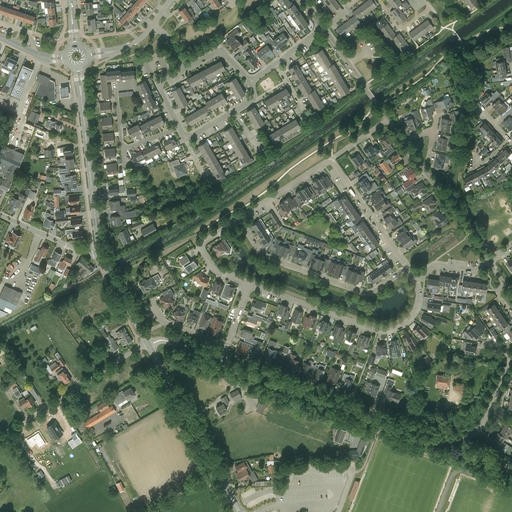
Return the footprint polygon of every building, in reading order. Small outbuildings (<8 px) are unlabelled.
[(215,9),(221,4),(217,0),(216,0),(212,3),(209,5),(213,10),(215,9)] [(288,0),(281,5),(285,10),(286,9),(292,5),(288,0)] [(370,10),(376,6),(371,0),(368,0),(364,3),(370,10)] [(390,12),(402,4),(398,0),(393,0),(390,3),(394,9),(390,12)] [(335,1),(328,6),(333,12),(340,7),(335,1)] [(136,12),(140,7),(135,3),(134,4),(131,2),(129,5),(131,7),(136,12)] [(370,10),(364,3),(358,8),(364,15),(370,10)] [(287,9),(290,14),(297,9),(294,4),(292,5),(286,9),(285,10),(285,11),(287,9)] [(390,12),(395,18),(402,13),(398,7),(402,4),(390,12)] [(10,16),(16,18),(18,11),(19,8),(14,6),(12,9),(10,16)] [(136,12),(131,7),(127,12),(132,16),(136,12)] [(179,11),(182,16),(192,10),(190,7),(186,10),(184,7),(179,11)] [(364,15),(358,8),(352,12),(355,16),(358,19),(364,15)] [(290,14),(294,19),(301,14),(297,9),(290,14)] [(192,10),(182,16),(186,21),(192,18),(195,16),(192,13),(193,12),(192,10)] [(122,12),(122,13),(121,14),(123,16),(128,21),(130,19),(131,20),(134,17),(132,16),(127,12),(125,14),(122,12)] [(399,24),(407,19),(402,13),(395,18),(399,24)] [(294,19),(297,24),(304,19),(301,14),(294,19)] [(33,23),(35,17),(29,15),(27,22),(33,23)] [(128,21),(123,16),(119,21),(124,25),(128,21)] [(349,20),(354,27),(360,23),(358,19),(355,16),(349,20)] [(380,29),(387,24),(383,18),(375,23),(380,29)] [(304,19),(297,24),(301,30),(308,24),(304,19)] [(354,27),(349,20),(343,25),(348,32),(354,27)] [(427,32),(433,27),(427,20),(421,24),(427,32)] [(380,29),(384,35),(392,30),(387,24),(380,29)] [(421,36),(427,32),(421,24),(415,29),(421,36)] [(348,32),(343,25),(337,29),(342,37),(348,32)] [(278,37),(283,44),(289,40),(285,35),(288,33),(284,27),(279,31),(281,34),(278,37)] [(240,34),(237,29),(227,37),(229,39),(227,41),(231,46),(238,41),(236,37),(240,34)] [(421,36),(415,29),(409,34),(414,41),(421,36)] [(389,41),(392,39),(396,36),(392,30),(384,35),(389,41)] [(392,39),(396,45),(404,39),(399,33),(396,36),(392,39)] [(268,34),(265,36),(272,45),(275,43),(278,47),(283,44),(278,37),(273,40),(268,34)] [(255,45),(258,42),(253,36),(250,38),(255,45)] [(262,49),(267,56),(273,52),(269,47),(272,45),(265,36),(262,39),(266,43),(260,47),(262,49)] [(401,51),(408,46),(404,39),(396,45),(401,51)] [(239,40),(238,41),(231,46),(235,51),(241,46),(243,49),(249,44),(246,40),(241,43),(239,40)] [(254,59),(256,57),(251,51),(249,48),(245,52),(249,57),(246,60),(252,68),(257,64),(254,59)] [(262,60),(267,56),(262,49),(257,53),(254,49),(251,51),(256,57),(259,55),(262,60)] [(317,59),(325,55),(322,49),(315,53),(310,56),(311,58),(315,56),(317,59)] [(318,61),(320,64),(320,65),(328,60),(325,55),(317,59),(313,61),(315,63),(318,61)] [(0,67),(11,72),(5,85),(10,87),(15,74),(12,72),(13,69),(14,69),(17,62),(16,61),(8,57),(5,64),(2,63),(0,66),(0,67)] [(496,58),(496,61),(493,61),(494,66),(497,65),(497,70),(505,68),(504,61),(501,61),(501,58),(496,58)] [(322,71),(323,73),(327,71),(325,69),(331,65),(328,60),(320,65),(320,64),(316,66),(318,69),(321,67),(323,70),(322,71)] [(221,71),(225,69),(220,61),(215,64),(219,72),(219,73),(221,77),(223,76),(221,71)] [(219,72),(215,64),(209,67),(214,75),(213,75),(215,79),(218,78),(215,74),(219,73),(219,72)] [(289,69),(292,74),(300,70),(304,68),(302,66),(299,68),(296,64),(289,69)] [(327,71),(329,74),(337,69),(334,64),(331,65),(325,69),(327,71)] [(33,69),(23,65),(9,95),(20,100),(33,69)] [(214,75),(209,67),(204,70),(208,78),(210,82),(212,81),(210,77),(213,75),(214,75)] [(495,74),(495,77),(493,77),(493,81),(504,80),(503,76),(506,75),(505,68),(497,70),(498,74),(495,74)] [(332,79),(340,75),(337,69),(329,74),(325,76),(326,78),(330,76),(332,79)] [(208,78),(204,70),(199,73),(203,81),(202,81),(204,85),(207,84),(205,80),(208,78)] [(292,74),(295,80),(303,75),(303,76),(307,74),(305,71),(302,73),(300,70),(292,74)] [(130,80),(130,82),(135,81),(134,71),(120,72),(120,71),(106,72),(106,75),(100,75),(103,99),(112,98),(110,84),(107,84),(107,81),(116,80),(116,82),(130,80)] [(203,81),(199,73),(193,76),(197,84),(199,88),(201,87),(199,83),(202,81),(203,81)] [(36,81),(40,82),(35,94),(48,99),(48,102),(55,101),(54,89),(55,89),(54,82),(50,80),(50,79),(39,74),(36,81)] [(295,80),(298,85),(306,80),(306,81),(310,79),(309,77),(305,79),(303,76),(303,75),(295,80)] [(333,81),(335,84),(335,85),(343,80),(340,75),(332,79),(328,81),(329,83),(333,81)] [(197,84),(193,76),(188,79),(191,85),(191,86),(194,91),(196,90),(194,86),(197,84)] [(229,84),(231,88),(238,83),(235,78),(229,82),(223,85),(225,87),(229,84)] [(298,85),(301,90),(309,86),(313,84),(312,82),(308,84),(306,81),(306,80),(298,85)] [(336,87),(338,90),(346,85),(343,80),(335,85),(335,84),(331,87),(332,89),(336,87)] [(147,111),(156,106),(150,94),(151,94),(145,81),(137,85),(140,92),(139,93),(146,106),(144,107),(147,111)] [(234,93),(241,89),(238,83),(231,88),(226,90),(228,92),(232,90),(234,93)] [(338,90),(334,92),(336,94),(339,92),(341,95),(349,90),(346,85),(338,90)] [(304,96),(307,95),(312,91),(311,89),(309,86),(301,90),(304,96)] [(182,93),(183,93),(187,91),(185,89),(181,91),(179,87),(171,91),(174,97),(182,93)] [(312,91),(307,95),(310,100),(318,95),(318,96),(321,93),(320,91),(316,94),(314,90),(316,89),(315,87),(311,89),(312,91)] [(67,88),(60,89),(61,99),(69,98),(67,88)] [(216,96),(221,104),(226,101),(222,94),(220,89),(217,91),(220,94),(216,96)] [(231,97),(235,95),(237,98),(244,94),(241,89),(234,93),(230,95),(231,97)] [(286,98),(290,96),(286,89),(281,92),(285,99),(284,99),(287,103),(289,102),(286,98)] [(488,92),(484,96),(480,92),(477,95),(480,99),(484,103),(492,96),(494,99),(500,94),(497,90),(494,93),(492,92),(490,94),(488,92)] [(211,99),(216,107),(221,104),(216,96),(214,92),(212,94),(214,97),(211,99)] [(285,99),(281,92),(275,95),(279,102),(281,106),(283,105),(281,101),(284,99),(285,99)] [(174,97),(177,102),(185,98),(185,99),(189,97),(188,95),(184,97),(183,93),(182,93),(174,97)] [(504,98),(500,94),(494,99),(496,101),(492,105),(497,109),(503,103),(501,100),(504,98)] [(279,102),(275,95),(270,98),(274,105),(276,109),(278,108),(276,104),(279,102)] [(310,100),(313,105),(321,101),(325,99),(323,97),(320,99),(318,96),(318,95),(310,100)] [(207,104),(211,110),(216,107),(211,99),(209,96),(207,97),(209,100),(206,102),(205,101),(203,102),(205,106),(207,104)] [(445,108),(453,106),(452,102),(450,101),(449,97),(442,99),(443,100),(436,102),(438,107),(441,106),(442,108),(445,107),(445,108)] [(185,98),(177,102),(180,108),(187,104),(187,105),(192,102),(191,100),(187,102),(185,99),(185,98)] [(268,108),(271,112),(273,111),(270,107),(274,105),(270,98),(265,101),(268,108)] [(429,118),(432,117),(430,112),(434,110),(431,99),(427,101),(424,107),(425,108),(420,110),(424,120),(426,119),(426,120),(429,119),(429,118)] [(321,101),(313,105),(316,111),(322,107),(328,104),(327,102),(323,104),(321,101)] [(101,113),(111,112),(110,102),(100,103),(101,113)] [(507,113),(508,112),(511,108),(511,107),(510,106),(508,108),(503,103),(497,109),(501,114),(505,110),(507,113)] [(197,111),(201,119),(207,116),(202,108),(200,104),(198,105),(200,109),(197,111)] [(207,104),(205,106),(202,108),(207,116),(212,112),(211,110),(207,104)] [(191,114),(196,122),(201,119),(197,111),(194,107),(192,108),(194,112),(191,114)] [(247,112),(250,117),(258,113),(262,111),(260,109),(257,111),(254,107),(247,112)] [(190,125),(196,122),(191,114),(189,110),(187,112),(189,115),(186,117),(190,125)] [(408,130),(415,127),(415,126),(418,125),(416,119),(419,118),(417,110),(411,112),(413,117),(404,120),(405,122),(405,124),(406,127),(407,128),(408,130)] [(37,124),(40,114),(35,112),(32,121),(37,124)] [(158,116),(155,118),(159,126),(164,123),(159,112),(157,113),(158,116)] [(250,117),(253,122),(261,118),(265,116),(263,114),(260,116),(258,113),(250,117)] [(290,122),(295,130),(300,127),(297,121),(294,115),(292,117),(294,120),(290,122)] [(446,132),(447,132),(450,132),(448,132),(449,126),(457,123),(454,116),(449,117),(449,120),(443,119),(440,130),(444,131),(444,132),(446,132)] [(102,128),(113,127),(111,117),(101,118),(102,128)] [(159,126),(155,118),(150,121),(154,129),(159,126)] [(261,118),(253,122),(256,128),(263,124),(268,121),(267,119),(263,122),(261,118)] [(285,126),(289,133),(295,130),(290,122),(288,118),(286,120),(288,124),(285,125),(285,126)] [(60,131),(62,125),(50,120),(47,128),(52,129),(52,128),(60,131)] [(154,129),(150,121),(144,123),(148,132),(154,129)] [(138,124),(142,132),(143,134),(148,132),(144,123),(142,125),(140,122),(137,123),(138,124)] [(280,129),(284,136),(289,133),(285,126),(285,125),(283,122),(281,123),(283,127),(280,128),(280,129)] [(483,133),(491,126),(489,123),(487,124),(485,122),(481,126),(479,124),(475,127),(477,130),(480,127),(483,130),(481,131),(483,133)] [(133,127),(136,135),(142,132),(138,124),(133,127)] [(274,132),(279,139),(284,136),(280,129),(280,128),(278,124),(275,126),(278,130),(274,132)] [(131,138),(136,135),(133,127),(129,129),(128,125),(126,127),(131,138)] [(489,136),(494,132),(492,130),(494,129),(491,126),(483,133),(481,135),(483,138),(487,134),(489,136)] [(227,136),(235,132),(232,127),(226,130),(225,130),(220,133),(221,135),(225,133),(227,136)] [(270,129),(273,133),(269,135),(273,143),(279,139),(274,132),(272,128),(270,129)] [(238,137),(235,132),(227,136),(223,138),(224,140),(228,138),(230,141),(230,142),(238,137)] [(492,142),(499,135),(497,132),(496,134),(494,132),(489,136),(491,139),(490,140),(492,142)] [(104,144),(114,143),(113,133),(103,134),(104,144)] [(385,147),(393,142),(387,134),(385,135),(383,135),(382,136),(381,138),(379,139),(385,147)] [(439,143),(438,143),(437,148),(447,150),(446,149),(447,141),(450,142),(451,137),(443,135),(442,138),(440,138),(439,143)] [(494,149),(502,141),(501,139),(502,138),(499,135),(492,142),(494,144),(492,146),(494,149)] [(231,143),(233,146),(234,147),(241,143),(238,137),(230,142),(230,141),(226,143),(228,146),(231,143)] [(174,148),(170,140),(164,143),(168,151),(174,148)] [(199,146),(202,151),(210,146),(210,147),(214,145),(212,143),(209,145),(207,141),(199,146)] [(237,152),(244,148),(241,143),(234,147),(233,146),(229,149),(231,151),(234,149),(236,152),(237,152)] [(212,150),(210,147),(210,146),(202,151),(205,156),(213,152),(217,150),(215,148),(212,150)] [(376,154),(376,153),(379,151),(376,146),(372,148),(370,146),(364,150),(370,158),(376,154)] [(0,186),(7,190),(12,179),(13,180),(22,160),(14,157),(15,153),(17,149),(14,148),(13,152),(2,147),(1,147),(0,149),(1,150),(0,151),(0,175),(4,178),(0,186)] [(63,147),(57,148),(57,149),(58,156),(64,155),(64,156),(72,154),(71,148),(67,149),(67,147),(63,147)] [(158,154),(154,147),(148,150),(152,158),(158,154)] [(391,147),(384,152),(386,156),(394,150),(391,147)] [(105,159),(116,158),(115,148),(104,150),(105,159)] [(238,154),(239,157),(240,158),(247,153),(244,148),(237,152),(236,152),(232,154),(234,156),(238,154)] [(509,158),(508,156),(511,154),(507,150),(506,149),(504,151),(503,149),(500,152),(507,159),(509,158)] [(152,158),(148,150),(141,153),(145,160),(145,161),(152,158)] [(145,160),(141,153),(141,152),(135,155),(139,163),(145,160)] [(215,155),(213,152),(205,156),(208,162),(216,157),(220,156),(218,154),(215,155)] [(380,165),(386,174),(391,170),(387,165),(391,162),(393,164),(401,158),(397,152),(388,158),(389,159),(385,161),(380,165)] [(499,156),(497,157),(501,163),(502,164),(507,159),(500,152),(497,154),(499,156)] [(250,159),(251,159),(247,153),(240,158),(239,157),(235,159),(237,161),(241,159),(244,166),(248,164),(254,161),(251,162),(250,159)] [(351,159),(357,167),(363,162),(358,154),(351,159)] [(433,167),(435,167),(436,169),(438,169),(439,168),(441,169),(442,162),(448,163),(450,157),(439,154),(438,158),(435,157),(434,163),(434,162),(433,167)] [(61,163),(66,163),(66,167),(74,166),(73,159),(66,160),(65,156),(60,157),(61,163)] [(218,161),(216,157),(208,162),(211,167),(219,162),(219,163),(223,161),(221,159),(218,161)] [(501,163),(497,157),(495,159),(494,158),(491,160),(498,168),(500,166),(499,165),(501,163)] [(170,168),(174,167),(177,177),(188,174),(184,163),(180,165),(178,160),(168,163),(170,168)] [(498,168),(491,160),(488,163),(489,164),(487,166),(492,172),(495,169),(497,172),(498,172),(499,170),(500,170),(498,168)] [(221,166),(219,163),(219,162),(211,167),(214,172),(222,168),(226,166),(225,164),(221,166)] [(107,175),(117,174),(116,164),(106,165),(107,175)] [(488,174),(492,172),(487,166),(485,167),(484,165),(481,167),(486,177),(489,175),(488,174)] [(479,170),(476,172),(480,178),(482,176),(483,178),(486,177),(481,167),(478,169),(479,170)] [(69,182),(76,181),(76,175),(68,176),(68,173),(70,173),(70,168),(60,168),(60,175),(64,174),(64,178),(61,178),(61,182),(69,181),(69,182)] [(224,172),(222,168),(214,172),(217,178),(224,174),(224,175),(229,172),(228,170),(224,172)] [(415,176),(414,175),(415,174),(411,168),(404,173),(410,181),(415,176)] [(480,178),(476,172),(474,173),(473,171),(470,173),(475,182),(478,181),(477,179),(480,178)] [(358,182),(361,187),(369,181),(367,178),(368,175),(366,172),(362,175),(364,178),(358,182)] [(472,184),(475,182),(470,173),(467,175),(468,176),(465,178),(468,184),(471,182),(472,184)] [(501,176),(501,175),(496,179),(498,182),(506,178),(503,174),(501,176)] [(318,179),(323,187),(323,188),(327,186),(329,188),(333,186),(329,180),(327,182),(323,176),(318,179)] [(323,187),(318,179),(317,178),(312,182),(316,188),(314,190),(317,195),(321,193),(323,193),(326,192),(323,188),(323,187)] [(70,188),(77,187),(76,181),(69,182),(69,184),(64,184),(64,190),(70,189),(70,188)] [(373,191),(378,187),(374,182),(371,184),(369,181),(361,187),(364,192),(370,187),(373,191)] [(426,193),(424,189),(425,188),(421,182),(415,187),(413,184),(406,189),(408,193),(410,192),(414,196),(419,193),(421,196),(426,193)] [(110,195),(118,194),(118,192),(124,192),(123,186),(117,186),(117,187),(109,188),(108,189),(108,190),(109,191),(110,195)] [(306,186),(301,190),(306,198),(308,201),(311,198),(312,200),(315,199),(314,197),(316,195),(312,190),(310,192),(306,186)] [(394,197),(405,190),(402,186),(391,192),(394,197)] [(308,201),(306,198),(301,190),(301,189),(295,193),(300,200),(297,201),(300,205),(305,202),(306,203),(308,201)] [(371,199),(374,204),(382,199),(383,198),(381,195),(383,193),(380,189),(375,193),(377,195),(371,199)] [(28,197),(34,199),(36,193),(31,190),(28,197)] [(15,212),(17,206),(23,209),(28,197),(20,193),(17,200),(12,198),(10,202),(11,202),(8,209),(15,212)] [(74,203),(78,203),(77,197),(69,198),(69,195),(64,196),(65,201),(69,201),(70,204),(70,205),(74,205),(74,203)] [(337,208),(348,200),(345,195),(338,200),(338,202),(336,203),(335,201),(329,205),(331,207),(334,204),(337,208)] [(435,208),(432,205),(436,202),(431,196),(422,203),(429,212),(435,208)] [(284,201),(289,208),(291,207),(293,208),(298,205),(293,197),(291,199),(289,197),(286,199),(284,200),(284,201)] [(382,199),(374,204),(374,205),(377,210),(383,205),(385,208),(390,204),(388,201),(385,203),(382,199)] [(118,209),(118,212),(125,212),(125,211),(124,205),(120,206),(119,200),(110,201),(111,210),(118,209)] [(340,212),(342,211),(351,204),(348,200),(337,208),(340,212)] [(289,208),(284,201),(282,203),(279,205),(283,211),(281,213),(283,216),(288,212),(287,211),(290,209),(289,208)] [(411,207),(414,210),(422,205),(419,201),(411,207)] [(347,214),(354,209),(351,204),(342,211),(345,215),(347,214)] [(26,218),(27,217),(29,218),(31,215),(32,215),(34,211),(33,211),(35,206),(31,205),(29,209),(27,208),(23,216),(24,216),(24,217),(26,218)] [(387,211),(389,214),(383,218),(386,223),(394,218),(397,215),(392,208),(387,211)] [(125,211),(125,212),(118,212),(119,216),(112,217),(113,225),(122,224),(121,219),(126,218),(129,217),(136,215),(136,209),(130,211),(125,211)] [(347,214),(350,218),(357,213),(354,209),(347,214)] [(53,215),(50,214),(51,214),(47,212),(45,218),(47,218),(44,225),(45,225),(45,226),(46,227),(47,226),(50,228),(50,227),(53,228),(55,222),(52,221),(53,220),(51,220),(53,215)] [(443,217),(442,216),(441,216),(438,212),(433,215),(436,220),(435,220),(439,227),(440,227),(439,226),(447,221),(444,216),(443,217)] [(353,223),(361,218),(357,213),(350,218),(346,221),(348,223),(352,220),(353,223)] [(394,218),(386,223),(390,228),(396,223),(397,226),(402,223),(399,217),(395,220),(394,218)] [(79,226),(81,226),(81,219),(71,220),(71,227),(75,226),(75,228),(79,228),(79,226)] [(262,225),(260,222),(262,221),(260,219),(259,220),(252,225),(255,230),(262,225)] [(133,229),(144,225),(142,221),(131,225),(133,229)] [(356,232),(366,225),(363,221),(356,226),(355,224),(351,227),(355,233),(356,232)] [(153,223),(141,230),(145,236),(157,229),(153,223)] [(264,224),(262,225),(255,230),(258,234),(265,230),(267,228),(264,224)] [(362,235),(369,230),(366,225),(356,232),(359,236),(362,235)] [(400,242),(401,242),(408,236),(409,236),(410,235),(405,227),(397,233),(398,236),(396,237),(400,242)] [(83,238),(82,231),(74,232),(73,229),(66,230),(66,235),(69,234),(69,236),(72,236),(73,238),(76,238),(76,239),(83,238)] [(124,243),(131,240),(126,229),(119,232),(124,243)] [(261,239),(268,234),(265,230),(258,234),(261,239)] [(365,239),(372,234),(369,230),(362,235),(359,236),(359,237),(362,241),(365,239)] [(9,243),(16,246),(21,236),(20,236),(20,235),(20,236),(18,235),(17,234),(17,233),(15,233),(14,233),(12,236),(9,234),(5,241),(9,243)] [(268,234),(261,239),(264,244),(266,242),(268,245),(270,246),(273,242),(271,239),(273,238),(270,233),(268,234)] [(366,246),(368,244),(375,239),(372,234),(365,239),(367,242),(364,244),(366,246)] [(409,236),(408,236),(401,242),(404,246),(410,242),(412,245),(417,241),(414,237),(411,239),(409,236)] [(275,252),(280,254),(283,246),(280,244),(282,241),(276,238),(274,244),(277,245),(275,252)] [(368,244),(372,250),(377,246),(376,245),(379,243),(378,243),(380,242),(377,238),(375,239),(368,244)] [(283,246),(280,254),(286,256),(288,250),(292,251),(294,245),(288,243),(289,241),(285,240),(283,246)] [(231,249),(227,243),(223,245),(221,242),(213,247),(217,253),(216,253),(218,257),(222,254),(221,253),(227,250),(231,251),(231,249)] [(297,247),(294,245),(292,251),(294,252),(294,254),(292,258),(298,261),(302,251),(296,249),(297,247)] [(40,250),(38,250),(35,255),(37,256),(35,260),(39,262),(41,257),(40,257),(41,255),(45,256),(49,249),(48,248),(48,247),(46,246),(45,247),(42,246),(40,250)] [(307,250),(306,248),(303,247),(302,251),(298,261),(304,263),(306,258),(307,257),(309,258),(311,253),(312,252),(307,250)] [(316,267),(319,259),(316,257),(317,255),(316,255),(318,250),(313,249),(312,252),(311,253),(310,257),(313,258),(310,265),(313,266),(313,267),(315,268),(315,267),(316,267)] [(52,259),(51,260),(49,259),(47,263),(55,267),(57,261),(58,261),(61,254),(55,251),(52,259)] [(183,264),(184,266),(184,271),(188,272),(198,266),(194,260),(191,262),(186,255),(179,260),(182,265),(183,264)] [(65,256),(62,262),(60,261),(58,267),(64,269),(66,264),(69,266),(72,259),(65,256)] [(78,274),(88,263),(81,258),(76,264),(79,266),(74,271),(78,274)] [(323,258),(322,260),(319,259),(316,267),(316,268),(318,269),(319,268),(321,269),(324,262),(327,263),(328,259),(323,258)] [(328,271),(334,273),(337,264),(332,262),(332,260),(329,259),(327,265),(330,266),(328,271)] [(387,262),(388,262),(386,259),(381,263),(383,265),(388,273),(392,269),(387,262)] [(347,265),(344,263),(345,262),(339,260),(337,264),(334,273),(333,274),(340,276),(342,269),(345,270),(347,266),(347,265)] [(94,268),(88,263),(78,274),(82,278),(87,272),(89,274),(94,268)] [(31,264),(29,269),(40,275),(43,270),(31,264)] [(383,276),(388,273),(383,265),(378,269),(383,276)] [(352,268),(347,266),(345,270),(348,271),(345,278),(351,281),(355,271),(351,270),(352,268)] [(379,279),(383,276),(378,269),(374,272),(379,279)] [(355,271),(351,281),(357,283),(360,276),(363,277),(365,272),(359,270),(358,273),(355,271)] [(206,286),(209,278),(204,277),(203,276),(200,272),(194,276),(197,281),(201,284),(206,286)] [(374,282),(379,279),(374,272),(367,277),(368,282),(370,282),(373,280),(374,282)] [(158,274),(146,281),(145,280),(143,281),(143,282),(139,284),(144,293),(157,286),(156,284),(160,282),(158,279),(160,278),(158,274)] [(467,290),(469,281),(469,279),(467,279),(466,281),(463,280),(461,293),(463,293),(464,290),(467,290)] [(472,282),(469,281),(467,290),(467,294),(469,294),(470,291),(473,291),(475,282),(475,280),(473,280),(472,282)] [(214,294),(215,293),(220,295),(224,285),(221,284),(221,283),(215,281),(212,289),(211,292),(211,293),(212,294),(213,294),(214,294)] [(475,282),(473,291),(473,295),(475,295),(476,292),(479,292),(481,283),(481,281),(479,281),(478,283),(475,282)] [(484,284),(481,283),(479,292),(479,296),(481,296),(482,293),(485,293),(487,282),(484,282),(484,284)] [(234,288),(232,287),(233,285),(229,284),(228,285),(227,288),(226,289),(224,288),(220,297),(227,299),(228,296),(231,297),(234,288)] [(17,305),(22,293),(5,286),(0,296),(0,308),(10,313),(12,310),(5,307),(6,306),(14,310),(17,305)] [(170,297),(174,294),(170,288),(162,292),(164,296),(160,299),(165,307),(174,302),(170,297)] [(201,298),(206,300),(209,290),(204,289),(201,298)] [(207,298),(206,301),(228,309),(229,306),(207,298)] [(264,310),(266,304),(260,302),(259,305),(253,302),(250,309),(259,312),(260,308),(264,310)] [(439,312),(440,304),(428,302),(427,309),(433,310),(433,311),(439,312)] [(278,313),(277,315),(281,317),(286,319),(287,315),(285,314),(287,307),(281,304),(278,313)] [(482,308),(484,312),(485,314),(489,312),(491,314),(498,309),(499,308),(498,306),(497,307),(494,304),(491,307),(488,304),(482,308)] [(182,321),(186,310),(182,309),(181,310),(179,307),(173,314),(174,315),(173,316),(176,317),(179,320),(182,321)] [(494,319),(501,314),(503,313),(501,311),(500,312),(498,309),(491,314),(488,317),(489,319),(492,316),(494,319)] [(197,322),(201,312),(194,310),(193,313),(190,312),(187,321),(193,324),(194,321),(197,322)] [(299,323),(303,313),(295,310),(291,320),(299,323)] [(211,322),(213,318),(210,317),(204,314),(199,326),(200,327),(200,328),(202,329),(203,328),(206,329),(209,321),(211,322)] [(501,314),(494,319),(491,321),(492,323),(495,321),(497,324),(505,319),(506,318),(505,316),(504,317),(501,314)] [(246,322),(250,324),(250,325),(253,326),(254,325),(255,325),(256,322),(260,324),(262,318),(255,315),(254,318),(248,316),(246,322)] [(317,321),(315,320),(316,318),(310,315),(309,318),(306,316),(302,326),(308,328),(309,328),(310,325),(315,327),(317,321)] [(431,327),(434,320),(424,315),(421,321),(424,323),(431,327)] [(218,333),(223,322),(217,319),(218,317),(214,316),(210,326),(213,327),(211,331),(218,333)] [(329,322),(328,322),(328,321),(328,320),(325,319),(324,320),(324,321),(323,320),(322,323),(320,322),(319,323),(319,325),(319,326),(320,326),(319,328),(323,330),(322,333),(327,335),(331,326),(328,325),(329,322)] [(501,329),(510,323),(508,321),(507,322),(505,319),(497,324),(494,326),(496,328),(499,326),(501,329)] [(482,329),(484,327),(477,320),(473,324),(475,326),(473,329),(479,335),(479,336),(484,331),(482,329)] [(336,325),(335,325),(332,334),(335,335),(334,340),(340,342),(344,331),(341,330),(342,327),(339,326),(339,325),(338,325),(336,325)] [(425,337),(429,333),(422,326),(420,328),(418,326),(413,331),(420,339),(424,335),(425,337)] [(122,337),(128,334),(124,328),(118,331),(118,332),(116,333),(118,338),(121,337),(122,337)] [(475,340),(479,335),(473,329),(472,328),(469,331),(467,329),(463,333),(468,338),(470,335),(475,340)] [(243,329),(243,330),(241,331),(242,333),(241,335),(247,338),(246,341),(252,343),(253,340),(254,337),(254,336),(251,335),(252,332),(243,329)] [(353,342),(356,333),(352,331),(353,331),(352,330),(350,329),(350,330),(349,330),(346,339),(353,342)] [(125,345),(132,341),(128,334),(122,337),(122,338),(119,340),(122,346),(125,344),(125,345)] [(109,345),(114,342),(112,338),(112,339),(109,335),(105,338),(109,345)] [(367,347),(370,338),(364,335),(363,338),(360,337),(356,347),(362,349),(363,345),(367,347)] [(406,345),(407,347),(409,350),(415,347),(416,347),(418,346),(416,341),(415,342),(413,337),(410,339),(408,335),(402,338),(404,342),(403,343),(405,346),(406,345)] [(271,358),(277,343),(270,340),(266,351),(267,352),(265,356),(271,358)] [(388,347),(389,354),(389,357),(396,356),(397,355),(396,351),(399,350),(397,340),(390,342),(391,345),(391,346),(388,347)] [(249,352),(249,351),(258,354),(260,348),(239,341),(235,352),(245,355),(246,352),(247,353),(248,353),(248,352),(249,352)] [(111,353),(113,351),(113,352),(118,348),(114,342),(109,345),(106,346),(111,353)] [(475,354),(476,347),(472,346),(472,343),(464,342),(463,347),(466,348),(465,352),(475,354)] [(377,354),(386,353),(385,343),(381,343),(381,344),(377,345),(377,348),(376,349),(377,354)] [(62,366),(65,363),(61,358),(62,357),(58,352),(55,354),(59,359),(58,360),(62,366)] [(294,371),(295,370),(299,361),(295,360),(296,356),(291,354),(288,362),(290,363),(288,368),(291,369),(291,370),(292,371),(293,371),(294,371)] [(53,372),(60,367),(57,364),(55,362),(46,368),(50,373),(52,371),(53,372)] [(313,369),(314,365),(311,364),(311,365),(304,363),(301,372),(308,375),(310,368),(313,369)] [(321,380),(324,370),(325,366),(319,364),(319,365),(316,364),(314,369),(317,370),(314,377),(321,380)] [(67,382),(71,379),(64,369),(64,370),(62,367),(59,370),(67,382)] [(335,383),(340,371),(332,368),(327,380),(335,383)] [(375,374),(385,378),(387,371),(377,368),(375,374)] [(67,382),(59,370),(55,372),(57,374),(57,375),(64,384),(67,382)] [(349,390),(353,381),(350,380),(350,379),(350,378),(349,375),(344,373),(341,381),(343,382),(344,383),(342,387),(349,390)] [(438,375),(436,375),(436,378),(437,379),(436,388),(448,389),(450,377),(438,375)] [(385,386),(387,387),(384,394),(387,395),(385,400),(389,401),(390,400),(397,403),(400,395),(390,391),(394,380),(388,378),(385,386)] [(376,396),(379,386),(366,381),(364,386),(368,388),(366,393),(376,396)] [(454,390),(462,391),(463,383),(455,382),(454,390)] [(130,387),(125,390),(125,389),(112,397),(117,404),(134,394),(130,387)] [(270,395),(265,393),(255,389),(252,396),(260,400),(259,402),(258,402),(255,410),(263,413),(270,395)] [(233,400),(241,396),(237,390),(229,394),(233,400)] [(26,399),(24,400),(23,398),(18,401),(22,408),(27,405),(29,407),(35,403),(28,393),(24,396),(26,399)] [(219,414),(226,410),(224,405),(229,403),(225,396),(220,399),(223,403),(216,407),(219,414)] [(97,406),(100,412),(101,412),(109,407),(106,401),(97,406)] [(101,412),(100,412),(84,422),(87,429),(116,412),(112,405),(109,407),(101,412)] [(54,439),(63,433),(55,420),(46,426),(54,439)] [(70,423),(65,426),(69,433),(74,430),(70,423)] [(511,426),(506,423),(504,426),(503,425),(501,427),(503,428),(511,433),(511,430),(511,426)] [(339,428),(335,440),(341,442),(346,430),(339,428)] [(511,433),(503,428),(501,431),(500,430),(498,432),(508,438),(509,435),(511,436),(511,433)] [(46,444),(38,432),(26,440),(31,448),(36,445),(38,449),(46,444)] [(494,436),(495,437),(503,442),(505,439),(508,441),(510,439),(508,438),(498,432),(496,435),(495,434),(494,436)] [(503,442),(495,437),(493,441),(492,440),(491,442),(500,447),(502,444),(505,446),(506,444),(503,442)] [(362,456),(367,441),(361,438),(355,456),(362,456)] [(235,467),(237,470),(240,469),(240,471),(246,468),(247,467),(244,462),(235,467)] [(237,470),(238,472),(236,473),(241,482),(249,477),(252,482),(257,479),(253,472),(249,474),(246,468),(240,471),(240,469),(237,470)] [(69,475),(58,480),(61,486),(71,480),(69,475)] [(350,497),(356,499),(361,481),(355,480),(350,497)]
